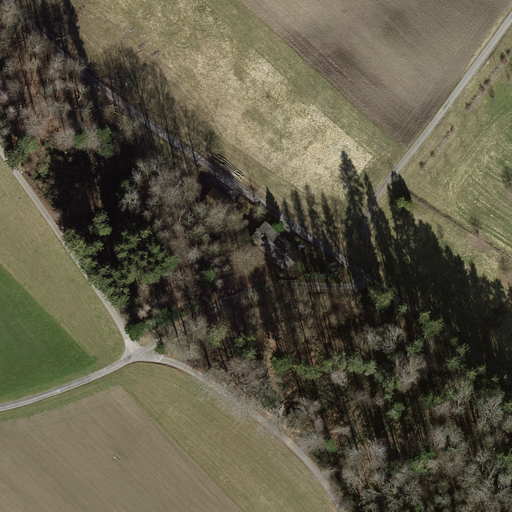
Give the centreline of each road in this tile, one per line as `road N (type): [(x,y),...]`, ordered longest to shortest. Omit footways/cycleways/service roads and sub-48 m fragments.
road 1 (track): [(511,17),(373,201),(364,236),(369,273)]
road 2 (track): [(342,511),(278,426),(197,372),(139,353)]
road 3 (track): [(139,353),(255,290),(360,283),(369,273)]
road 4 (track): [(0,149),(139,353)]
road 5 (track): [(0,407),(139,353)]
